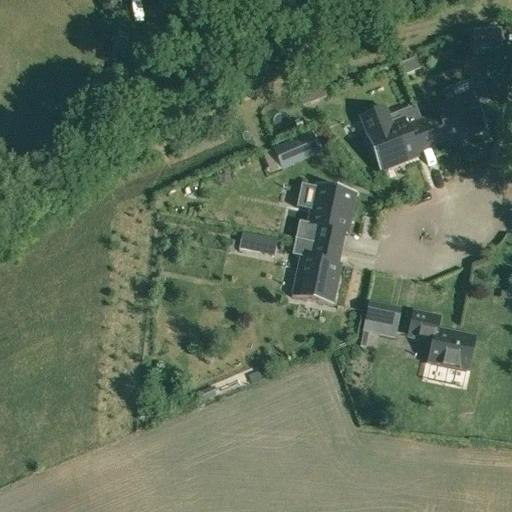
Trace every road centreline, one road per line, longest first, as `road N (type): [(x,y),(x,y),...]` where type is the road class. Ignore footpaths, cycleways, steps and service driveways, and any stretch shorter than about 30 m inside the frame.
road 1 (track): [(326,48),(173,67),(51,166)]
road 2 (track): [(474,0),(439,22),(326,48)]
